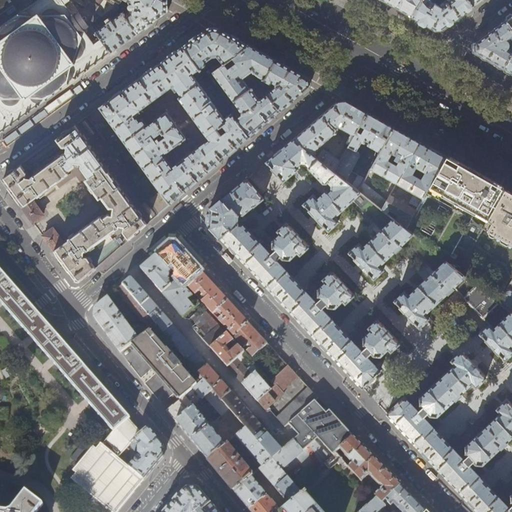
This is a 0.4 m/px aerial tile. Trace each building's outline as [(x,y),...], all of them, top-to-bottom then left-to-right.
[(90,0),(85,9),(82,9),(79,11),(70,0),(39,0),(0,27),(0,133),(3,131),(4,132),(5,131),(5,130),(11,126),(13,125),(12,125),(19,120),(19,121),(20,120),(20,119),(23,117),(26,115),(28,114),(29,113),(30,112),(36,107),(36,108),(38,107),(38,106),(39,106),(40,105),(40,104),(46,100),(46,101),(48,100),(47,99),(53,95),(54,95),(55,94),(58,92),(61,90),(62,89),(62,88),(68,84),(68,85),(70,84),(69,83),(75,79),(76,79),(77,78),(78,77),(80,76),(79,76),(85,72),(87,71),(86,71),(88,70),(89,69),(95,64),(95,65),(97,64),(97,63),(99,62),(102,59),(103,60),(104,59),(104,58),(110,54),(111,53),(111,52),(96,31),(91,24),(93,23),(94,20),(94,17),(94,15),(103,0),(108,0),(115,4),(117,1),(121,3),(123,2),(123,0),(90,0)] [(0,0),(0,27),(39,0),(0,0)] [(123,0),(123,2),(121,3),(120,8),(124,5),(126,2),(130,7),(130,8),(131,9),(130,12),(126,14),(126,13),(124,14),(138,33),(149,25),(168,11),(167,0),(123,0)] [(382,0),(393,6),(412,17),(421,0),(382,0)] [(429,0),(421,0),(412,17),(426,24),(436,30),(443,29),(460,16),(454,7),(452,9),(446,1),(439,5),(436,3),(435,4),(430,1),(429,0)] [(446,0),(446,1),(452,9),(454,7),(460,16),(466,12),(473,6),(468,0),(446,0)] [(123,12),(96,31),(111,52),(123,44),(138,33),(124,14),(123,12)] [(509,41),(511,39),(511,26),(506,19),(490,31),(473,44),(474,52),(488,60),(504,68),(511,55),(511,47),(511,48),(511,49),(510,47),(510,46),(509,41)] [(207,29),(183,47),(200,70),(200,71),(203,70),(202,69),(206,66),(207,62),(214,57),(217,57),(222,63),(212,70),(213,73),(246,49),(248,44),(230,34),(220,28),(207,29)] [(262,52),(248,44),(246,49),(213,73),(234,101),(250,89),(243,78),(253,71),(254,74),(264,79),(265,78),(276,60),(262,52)] [(159,214),(178,198),(207,173),(235,150),(249,138),(236,119),(231,113),(224,118),(193,75),(200,70),(183,47),(169,57),(140,78),(87,116),(99,132),(111,123),(160,191),(148,200),(159,214)] [(265,78),(264,79),(259,82),(262,86),(267,82),(270,84),(271,84),(273,84),(274,83),(276,84),(276,87),(261,98),(259,98),(251,88),(250,89),(234,101),(242,112),(242,114),(236,119),(249,138),(263,126),(310,86),(309,79),(293,70),(289,67),(276,60),(265,78)] [(348,132),(355,136),(368,112),(358,106),(346,100),(339,101),(319,117),(293,140),(313,155),(319,147),(336,133),(338,130),(345,134),(348,132)] [(390,124),(368,112),(355,136),(344,155),(352,159),(362,142),(380,152),(395,127),(390,124)] [(76,281),(80,282),(96,268),(88,257),(84,256),(84,252),(86,252),(90,249),(112,233),(118,228),(118,227),(123,227),(122,232),(129,240),(140,230),(147,224),(132,204),(132,205),(91,148),(75,125),(56,139),(62,147),(66,148),(65,152),(63,152),(46,164),(31,176),(31,177),(26,177),(27,172),(21,164),(4,177),(3,181),(22,207),(23,207),(33,222),(43,215),(33,200),(37,197),(38,198),(70,174),(69,172),(75,168),(75,164),(80,165),(80,168),(88,178),(85,180),(99,200),(102,198),(109,208),(112,209),(111,214),(108,213),(101,218),(100,216),(69,239),(69,240),(64,244),(53,229),(43,236),(54,250),(54,251),(69,272),(76,281)] [(421,142),(409,135),(395,127),(380,152),(371,168),(397,183),(421,142)] [(316,158),(313,155),(293,140),(278,153),(267,162),(273,169),(272,170),(272,171),(275,175),(277,175),(278,175),(283,181),(298,168),(297,166),(301,162),(306,162),(309,166),(309,167),(323,183),(326,183),(329,181),(332,185),(332,190),(329,192),(328,191),(326,191),(318,199),(314,194),(304,204),(313,214),(312,215),(312,217),(316,221),(317,222),(319,221),(323,225),(323,224),(329,230),(339,221),(335,217),(353,199),(382,230),(364,248),(359,243),(349,253),(355,259),(359,264),(358,264),(358,267),(361,270),(363,270),(364,269),(368,273),(369,273),(374,279),(384,269),(380,265),(405,241),(435,272),(409,296),(405,292),(395,301),(401,307),(401,308),(405,312),(404,313),(404,314),(407,319),(409,319),(410,318),(414,322),(415,322),(420,328),(430,318),(426,314),(455,287),(458,290),(490,325),(481,333),(487,339),(486,340),(491,344),(490,345),(490,347),(492,350),(495,351),(496,350),(500,354),(506,360),(511,354),(511,311),(499,301),(460,271),(406,229),(382,210),(358,191),(334,172),(316,158)] [(415,193),(409,202),(418,207),(447,157),(432,148),(421,142),(397,183),(415,193)] [(323,149),(316,158),(334,172),(340,162),(323,149)] [(447,157),(418,207),(416,211),(406,229),(460,271),(483,229),(505,190),(486,179),(462,165),(447,157)] [(357,381),(363,387),(380,371),(369,359),(373,355),(375,357),(380,357),(389,350),(392,353),(400,345),(395,339),(384,327),(383,327),(378,321),(369,329),(372,332),(364,340),(365,346),(366,348),(362,352),(322,310),(327,306),(329,308),(334,308),(343,301),(346,304),(354,296),(349,290),(349,289),(338,278),(332,272),(324,280),(326,283),(317,291),(318,297),(321,300),(317,304),(277,262),(282,258),(283,260),(289,261),(297,253),(300,255),(308,247),(303,241),(304,241),(292,229),(286,223),(278,232),(280,235),(272,242),(273,248),(275,251),(271,256),(243,225),(238,225),(239,216),(240,216),(240,215),(243,215),(254,206),(255,207),(263,199),(247,179),(241,184),(220,202),(209,211),(208,224),(216,231),(233,250),(247,264),(261,279),(273,292),(288,308),(306,328),(325,347),(342,366),(357,381)] [(363,182),(358,191),(382,210),(387,200),(363,182)] [(511,193),(505,190),(483,229),(489,232),(489,235),(492,236),(494,236),(500,239),(500,240),(500,241),(507,244),(509,244),(511,245),(511,193)] [(406,229),(416,211),(390,196),(387,200),(382,210),(406,229)] [(156,257),(168,270),(171,268),(179,277),(176,279),(178,280),(184,287),(186,285),(201,272),(190,259),(176,244),(171,244),(166,248),(156,257)] [(175,277),(168,270),(156,257),(149,262),(141,269),(156,286),(171,304),(183,317),(199,304),(184,287),(178,280),(171,286),(167,281),(169,279),(169,277),(169,275),(172,279),(175,277)] [(114,432),(129,419),(130,418),(110,396),(84,366),(61,340),(39,315),(21,294),(3,273),(0,270),(0,300),(3,305),(30,335),(35,341),(50,359),(55,364),(85,399),(90,405),(114,432)] [(201,272),(186,285),(196,295),(200,291),(206,299),(202,302),(213,314),(217,311),(219,313),(221,311),(224,315),(219,320),(224,326),(225,326),(229,330),(228,331),(234,337),(249,323),(239,312),(218,290),(201,272)] [(128,280),(123,285),(142,306),(150,299),(144,292),(132,279),(130,278),(128,280)] [(511,279),(499,301),(511,311),(511,279)] [(142,306),(123,285),(112,294),(95,309),(94,316),(106,334),(120,353),(131,344),(157,325),(142,306)] [(166,317),(150,299),(142,306),(157,325),(164,333),(173,325),(166,317)] [(249,323),(234,337),(243,347),(244,347),(247,346),(248,345),(250,347),(246,351),(252,357),(256,354),(267,343),(258,333),(249,323)] [(198,374),(164,333),(157,325),(131,344),(138,352),(156,372),(174,394),(180,400),(204,380),(198,374)] [(177,330),(173,325),(164,333),(198,374),(208,365),(202,358),(184,338),(177,330)] [(203,340),(210,348),(226,334),(219,326),(203,340)] [(226,334),(210,348),(219,357),(227,367),(244,353),(235,343),(232,346),(234,349),(231,352),(226,347),(233,341),(232,339),(227,333),(226,334)] [(267,343),(256,354),(261,360),(259,361),(266,368),(279,356),(267,343)] [(511,511),(511,494),(511,496),(511,501),(511,503),(509,507),(471,467),(475,462),(477,464),(483,465),(501,447),(502,448),(504,448),(507,445),(508,443),(507,442),(511,437),(511,404),(508,400),(498,410),(502,414),(466,448),(466,453),(468,455),(464,459),(426,419),(430,415),(432,417),(438,417),(456,399),(457,400),(459,400),(462,397),(462,395),(461,394),(473,383),(477,387),(487,378),(481,372),(481,371),(477,367),(478,366),(478,364),(475,361),(473,361),(472,362),(468,357),(468,358),(462,352),(452,361),(457,365),(421,399),(421,405),(423,407),(418,412),(405,397),(387,414),(392,419),(406,434),(448,478),(469,501),(479,511),(511,511)] [(244,353),(227,367),(234,375),(242,384),(255,372),(259,369),(250,359),(244,353)] [(219,378),(208,365),(198,374),(204,380),(213,391),(222,401),(231,392),(219,378)] [(271,390),(258,402),(262,407),(267,412),(270,411),(269,409),(284,393),(282,391),(298,376),(293,371),(288,366),(270,382),(275,387),(271,390)] [(255,372),(242,384),(250,393),(258,402),(271,390),(255,372)] [(176,421),(213,391),(204,380),(180,400),(167,411),(172,416),(176,421)] [(285,427),(289,424),(314,402),(318,398),(309,388),(277,418),(285,427)] [(229,410),(222,401),(213,391),(176,421),(185,432),(192,441),(214,423),(212,420),(207,423),(195,409),(205,401),(205,400),(206,399),(221,417),(229,410)] [(247,410),(231,392),(222,401),(229,410),(246,429),(254,439),(265,430),(247,410)] [(314,402),(289,424),(294,430),(299,436),(311,425),(335,453),(339,450),(353,436),(352,436),(344,427),(335,416),(330,411),(326,414),(314,402)] [(229,410),(221,417),(218,419),(232,435),(227,439),(228,439),(223,443),(216,435),(217,434),(220,423),(217,420),(214,423),(192,441),(201,451),(208,460),(246,429),(229,410)] [(129,419),(114,432),(102,446),(100,445),(95,450),(93,448),(92,448),(91,447),(89,449),(86,447),(84,450),(80,447),(70,459),(74,462),(72,465),(74,467),(72,470),(73,471),(76,474),(72,480),(79,486),(77,489),(104,511),(117,511),(137,488),(144,480),(129,467),(125,464),(119,459),(130,445),(142,434),(129,419)] [(290,443),(282,450),(283,450),(272,460),(282,471),(318,439),(339,462),(341,459),(335,453),(311,425),(299,436),(295,439),(290,443)] [(153,470),(163,457),(163,445),(158,438),(149,428),(142,434),(130,445),(119,459),(125,464),(129,459),(125,456),(131,448),(133,450),(140,450),(139,454),(140,454),(129,467),(144,480),(153,470)] [(272,459),(254,439),(246,429),(208,460),(221,476),(234,491),(251,477),(252,475),(231,449),(241,441),(263,467),(272,459)] [(274,441),(265,430),(254,439),(272,459),(272,460),(283,450),(282,450),(274,441)] [(353,436),(339,450),(348,459),(350,458),(352,460),(347,465),(364,485),(370,479),(373,482),(372,483),(378,489),(379,488),(382,491),(375,497),(376,498),(382,504),(400,485),(390,475),(365,449),(353,436)] [(282,471),(272,460),(272,459),(263,467),(260,470),(289,504),(302,494),(282,471)] [(341,459),(339,462),(302,494),(289,504),(280,511),(279,511),(361,511),(376,498),(375,497),(364,485),(347,465),(341,459)] [(251,477),(234,491),(242,500),(251,511),(279,511),(280,511),(275,506),(276,505),(271,499),(270,500),(251,477)] [(400,485),(382,504),(385,508),(389,505),(391,507),(393,504),(401,511),(426,511),(427,511),(413,498),(400,485)] [(202,511),(211,503),(204,494),(199,488),(186,488),(173,504),(166,511),(196,511),(200,509),(202,511)] [(36,511),(42,504),(25,491),(12,509),(9,510),(0,509),(0,511),(36,511)] [(382,504),(376,498),(361,511),(380,511),(385,508),(382,504)] [(218,511),(211,503),(202,511),(200,509),(196,511),(218,511)]
